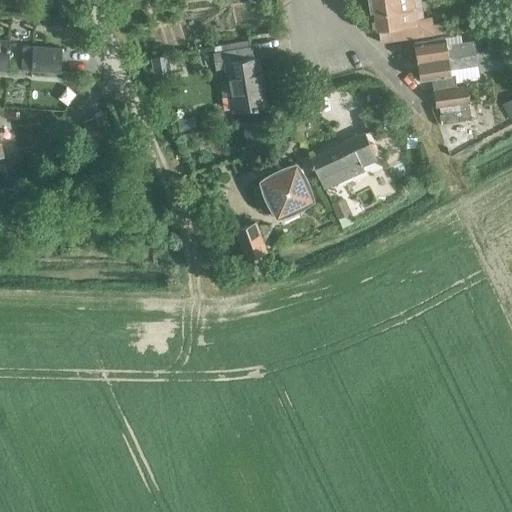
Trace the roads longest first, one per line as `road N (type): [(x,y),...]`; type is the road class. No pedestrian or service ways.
road 1 (track): [(195,287),(171,183),(89,0)]
road 2 (residential): [(459,189),(402,77),(363,46),(316,27),(300,0)]
